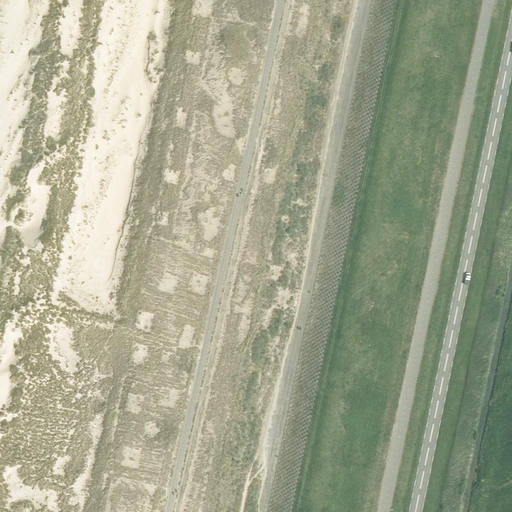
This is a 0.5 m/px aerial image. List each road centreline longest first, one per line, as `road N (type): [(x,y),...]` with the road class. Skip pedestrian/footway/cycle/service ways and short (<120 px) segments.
road 1 (unknown): [(355,0),(297,306),(241,511)]
road 2 (tertiary): [(415,511),(511,40)]
